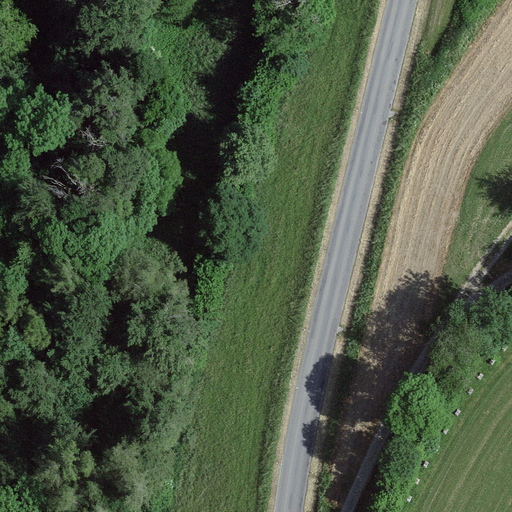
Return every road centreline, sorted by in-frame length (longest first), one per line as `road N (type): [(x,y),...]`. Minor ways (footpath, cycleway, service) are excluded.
road 1 (track): [(282,0),(189,265),(152,417),(139,511)]
road 2 (tertiary): [(288,511),(297,427),(400,0)]
